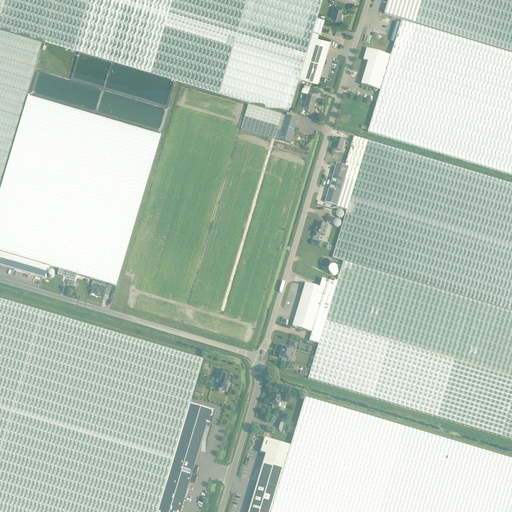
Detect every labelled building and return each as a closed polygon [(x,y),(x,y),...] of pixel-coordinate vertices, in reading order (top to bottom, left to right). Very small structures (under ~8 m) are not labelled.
[(289,110),(299,77),(311,34),(313,30),(320,32),(324,19),(317,16),(321,0),(0,0),(0,23),(141,65),(161,71),(259,101),(289,110)] [(388,0),(384,15),(415,24),(422,0),(388,0)] [(511,52),(511,0),(422,0),(415,24),(511,52)] [(340,15),(342,9),(335,7),(331,18),(340,21),(341,16),(340,15)] [(511,54),(401,22),(391,56),(381,91),(368,132),(511,175),(511,54)] [(0,183),(2,178),(41,44),(0,31),(0,183)] [(331,40),(311,34),(299,77),(318,83),(331,40)] [(378,90),(381,91),(391,56),(367,49),(363,61),(368,62),(361,85),(374,89),(374,91),(375,92),(376,92),(377,92),(378,90)] [(5,173),(0,190),(0,252),(49,267),(59,270),(57,275),(68,279),(75,281),(77,275),(116,286),(145,188),(160,135),(98,117),(28,96),(12,149),(5,173)] [(313,105),(315,99),(308,97),(304,108),(305,109),(305,110),(305,111),(306,112),(307,112),(307,113),(312,115),(315,106),(313,105)] [(248,105),(241,129),(278,140),(286,116),(248,105)] [(286,116),(278,140),(290,144),(291,140),(297,119),(295,119),(286,116)] [(347,211),(333,258),(509,310),(510,309),(511,309),(511,184),(443,164),(354,138),(345,167),(348,168),(337,206),(337,207),(336,207),(347,211)] [(341,152),(344,141),(337,139),(334,150),(341,152)] [(336,165),(325,203),(337,207),(337,206),(348,168),(345,167),(336,165)] [(325,237),(328,226),(320,224),(319,229),(315,228),(313,237),(319,239),(320,235),(325,237)] [(0,266),(45,280),(49,267),(0,252),(0,266)] [(337,284),(319,344),(309,379),(511,439),(511,312),(448,293),(343,262),(337,284)] [(292,327),(312,333),(327,281),(322,280),(319,288),(305,284),(294,319),(295,321),(294,321),(292,327)] [(310,342),(319,344),(337,284),(336,284),(327,281),(312,333),(310,342)] [(103,288),(100,287),(100,284),(93,282),(92,288),(94,288),(92,294),(97,296),(97,295),(104,297),(106,290),(110,291),(111,287),(104,286),(103,288)] [(0,511),(157,511),(190,404),(203,361),(0,300),(0,511)] [(283,347),(282,346),(282,347),(279,357),(279,358),(282,359),(282,360),(281,360),(281,361),(282,361),(284,362),(285,362),(285,361),(285,360),(288,361),(289,360),(290,360),(293,351),(291,350),(292,350),(292,349),(292,348),(295,349),(297,343),(291,341),(289,347),(290,347),(289,349),(283,347)] [(219,370),(216,380),(220,381),(217,389),(219,390),(219,391),(220,392),(222,392),(223,392),(224,391),(226,392),(226,391),(227,391),(228,387),(227,387),(230,378),(225,376),(226,372),(219,370)] [(272,407),(275,408),(276,407),(278,407),(279,403),(282,403),(283,399),(281,398),(281,396),(274,394),(272,400),(271,400),(269,405),(272,405),(272,407)] [(290,446),(270,511),(511,511),(511,460),(304,398),(290,446)] [(216,412),(190,404),(157,511),(181,511),(190,482),(194,484),(197,476),(196,476),(197,474),(196,473),(197,468),(194,467),(207,425),(212,426),(216,412)] [(278,420),(275,431),(281,433),(284,422),(278,420)] [(270,511),(290,446),(264,439),(260,453),(265,455),(255,488),(254,488),(249,507),(249,508),(248,511),(270,511)]
